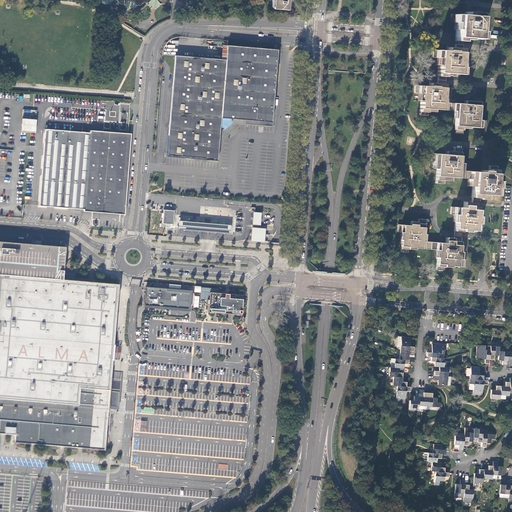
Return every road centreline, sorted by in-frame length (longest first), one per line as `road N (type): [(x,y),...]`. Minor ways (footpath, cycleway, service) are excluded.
road 1 (tertiary): [(255,284),(251,324),(268,367),(259,464),(244,491),(209,511)]
road 2 (tertiary): [(223,511),(256,489),(268,464),(277,368),(263,318)]
road 3 (primary): [(358,282),(374,69)]
road 4 (residential): [(141,245),(153,48)]
road 5 (residential): [(153,48),(127,243)]
road 6 (trunk): [(331,234),(317,406)]
road 7 (trunk): [(331,234),(374,69)]
road 8 (residential): [(267,276),(249,258),(144,247)]
road 9 (residential): [(0,230),(64,236),(95,259),(122,266)]
road 10 (residential): [(190,27),(319,37)]
road 11 (residential): [(124,245),(96,245),(65,227),(0,222)]
road 12 (trunk): [(329,419),(357,298)]
